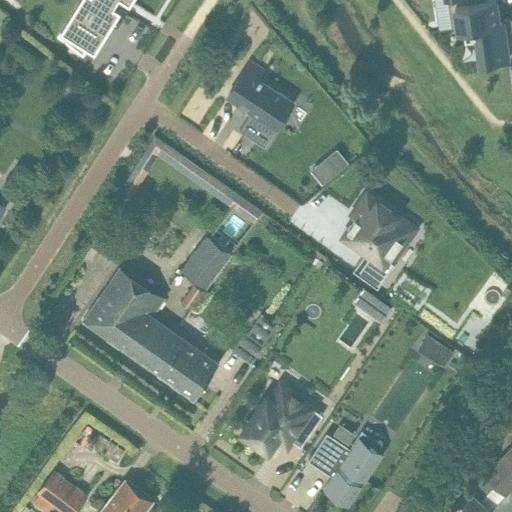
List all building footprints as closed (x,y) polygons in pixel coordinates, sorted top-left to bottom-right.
[(79,0),(58,35),(84,55),(89,46),(95,49),(121,8),(115,4),(117,0),(128,0),(131,1),(131,0),(79,0)] [(448,0),(452,28),(463,26),(463,25),(499,20),(499,19),(495,0),(448,0)] [(511,17),(499,19),(499,20),(463,25),(463,26),(465,41),(478,39),(482,60),(511,55),(511,17)] [(250,60),(228,94),(252,110),(240,129),(265,145),(278,125),(273,122),(289,97),(262,79),(263,77),(261,76),(265,70),(250,60)] [(337,145),(310,167),(322,181),(348,159),(337,145)] [(177,166),(198,181),(205,169),(185,155),(177,166)] [(356,215),(343,234),(366,250),(353,268),(378,286),(395,262),(387,256),(404,232),(390,222),(396,213),(366,192),(353,212),(356,215)] [(206,287),(233,251),(208,232),(181,268),(197,280),(206,287)] [(171,337),(175,330),(162,320),(153,314),(165,296),(121,265),(83,319),(149,365),(169,336),(171,337)] [(385,298),(376,311),(385,317),(394,305),(385,298)] [(194,397),(219,361),(175,330),(171,337),(169,336),(149,365),(194,397)] [(232,348),(253,362),(263,347),(243,333),(232,348)] [(444,342),(434,357),(445,364),(455,349),(444,342)] [(301,446),(323,414),(302,399),(302,398),(282,384),(275,395),(272,400),(267,396),(256,413),(255,413),(251,418),(252,419),(243,431),(251,436),(250,437),(260,444),(261,443),(268,449),(276,437),(287,445),(291,439),(301,446)] [(327,431),(309,459),(332,475),(324,488),(325,488),(327,486),(349,501),(348,503),(349,504),(384,451),(383,450),(382,452),(379,449),(383,443),(363,429),(351,447),(327,431)] [(95,446),(118,461),(126,449),(103,434),(95,446)] [(486,474),(496,484),(506,494),(511,487),(511,445),(485,473),(486,474)] [(74,511),(88,495),(54,469),(37,492),(40,494),(34,503),(44,511),(48,511),(54,504),(64,511),(74,511)] [(496,484),(486,474),(465,494),(451,508),(455,511),(491,511),(494,510),(482,498),(496,484)] [(126,477),(114,493),(99,511),(143,511),(154,498),(126,477)]
